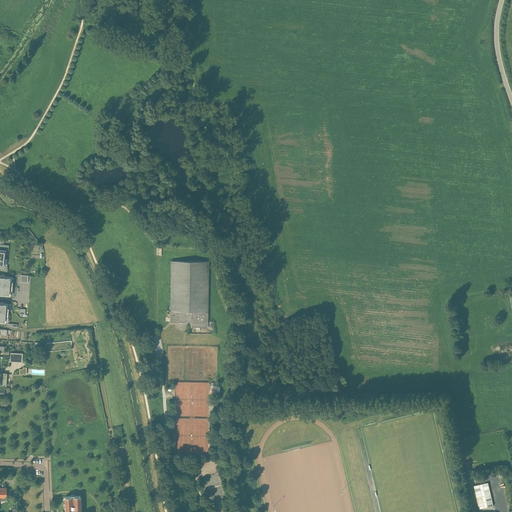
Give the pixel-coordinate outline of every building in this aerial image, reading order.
[(208,261),(171,261),(170,311),(208,311),(208,261)] [(0,274),(0,294),(10,296),(12,276),(0,274)] [(208,311),(170,311),(170,321),(191,321),(208,321),(208,311)] [(10,352),(10,361),(22,361),(22,352),(10,352)] [(81,511),(80,496),(74,496),(74,495),(71,495),(71,496),(65,497),(65,511),(66,511),(81,511)]
